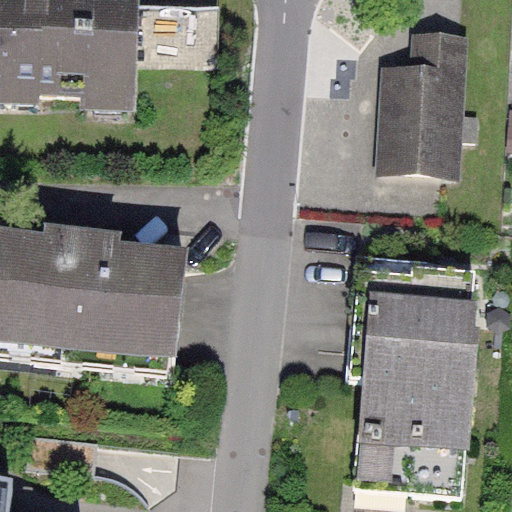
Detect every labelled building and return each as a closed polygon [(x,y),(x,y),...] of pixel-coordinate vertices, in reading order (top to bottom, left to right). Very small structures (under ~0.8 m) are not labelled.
[(217,11),(0,8),(0,105),(127,107),(127,74),(216,75),(217,11)] [(420,82),(387,80),(383,178),(454,180),(460,53),(422,52),(420,82)] [(187,272),(0,249),(0,349),(175,371),(187,272)] [(355,493),(462,503),(482,286),(358,275),(346,403),(364,405),(355,493)] [(12,511),(14,500),(0,498),(0,511),(12,511)]
